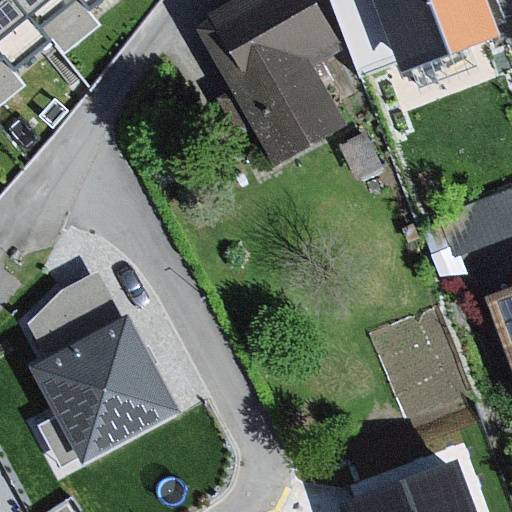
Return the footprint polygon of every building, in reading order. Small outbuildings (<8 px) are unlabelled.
[(0,0),(0,81),(109,0),(0,0)] [(208,23),(193,32),(272,172),(345,131),(307,65),(338,48),(310,0),(237,0),(206,18),(208,23)] [(443,0),(346,0),(391,96),(471,59),(443,0)] [(511,188),(436,217),(453,261),(511,238),(511,188)] [(511,290),(482,302),(511,380),(511,290)] [(491,511),(463,443),(378,478),(391,511),(491,511)]
